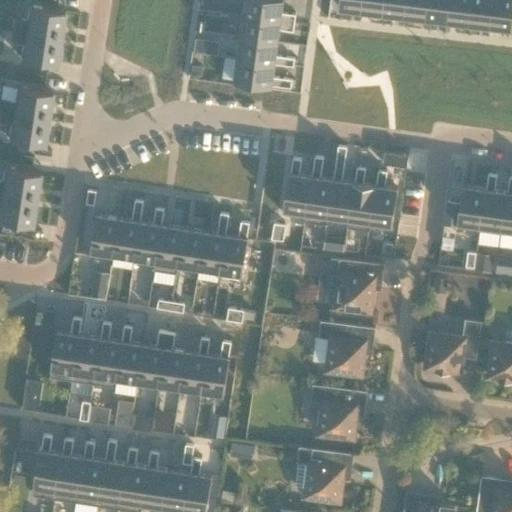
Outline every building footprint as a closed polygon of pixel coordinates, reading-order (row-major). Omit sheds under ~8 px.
[(245,0),(244,13),(243,14),(246,15),(280,19),(295,21),(296,13),(282,11),(283,0),(245,0)] [(340,0),(340,6),(363,9),(363,0),(340,0)] [(363,0),(363,9),(383,12),(384,0),(363,0)] [(384,0),(383,12),(405,14),(406,0),(384,0)] [(406,0),(405,14),(426,17),(428,0),(406,0)] [(428,0),(426,17),(448,19),(450,0),(428,0)] [(450,0),(448,19),(469,22),(471,0),(450,0)] [(471,0),(469,22),(491,25),(493,0),(471,0)] [(511,0),(493,0),(491,25),(511,27),(511,0)] [(14,17),(12,28),(60,35),(64,9),(28,4),(26,19),(14,17)] [(239,12),(236,36),(240,37),(240,35),(278,40),(280,28),(294,29),(295,21),(280,19),(246,15),(243,14),(244,13),(239,12)] [(198,18),(196,29),(205,31),(207,19),(198,18)] [(12,28),(11,39),(23,40),(20,56),(56,62),(60,35),(12,28)] [(240,37),(238,57),(276,62),(294,64),(295,56),(277,53),(278,40),(240,35),(240,37)] [(196,38),(195,49),(206,50),(208,39),(196,38)] [(238,57),(235,79),(272,84),(273,84),(273,83),(291,86),(292,77),(274,75),(276,62),(238,57)] [(192,64),(191,73),(203,75),(204,65),(192,64)] [(2,98),(0,109),(48,116),(52,90),(16,84),(14,100),(2,98)] [(0,109),(0,119),(10,121),(8,137),(44,142),(48,116),(0,109)] [(337,157),(334,176),(343,177),(345,159),(347,145),(339,144),(337,157)] [(385,150),(383,161),(406,165),(407,165),(409,153),(385,149),(385,150)] [(305,215),(304,220),(326,223),(327,223),(328,218),(334,176),(321,174),(324,155),(315,154),(313,173),(311,172),(305,215)] [(289,169),(283,212),(305,215),(311,172),(300,171),(302,157),(293,156),(291,170),(289,169)] [(0,180),(0,191),(36,196),(40,170),(3,165),(1,181),(0,180)] [(348,221),(347,226),(348,226),(369,229),(370,229),(371,224),(370,224),(376,182),(364,180),(366,166),(358,165),(356,179),(349,221),(348,221)] [(376,182),(370,224),(371,224),(392,227),(398,185),(386,183),(388,169),(379,168),(377,182),(376,182)] [(486,185),(480,228),(501,231),(508,188),(495,187),(498,173),(489,172),(487,185),(486,185)] [(508,188),(501,231),(511,232),(511,174),(510,175),(508,188)] [(334,176),(328,218),(348,221),(349,221),(356,179),(343,177),(334,176)] [(464,182),(458,225),(480,228),(486,185),(484,185),(464,182)] [(0,218),(32,223),(36,196),(0,191),(0,218)] [(120,214),(115,252),(134,255),(135,255),(141,218),(144,199),(136,198),(133,216),(120,214)] [(448,199),(445,223),(456,225),(460,201),(448,199)] [(134,255),(133,260),(155,263),(156,263),(162,221),(165,207),(156,206),(154,220),(141,218),(135,255),(134,255)] [(97,211),(91,253),(103,255),(113,257),(114,257),(115,252),(120,214),(97,211)] [(204,227),(199,265),(220,268),(226,232),(229,212),(221,211),(218,228),(204,227)] [(220,268),(219,273),(220,273),(242,277),(249,234),(248,234),(250,220),(242,219),(239,234),(226,232),(220,268)] [(155,263),(154,268),(155,268),(177,271),(179,262),(184,224),(162,221),(156,263),(155,263)] [(274,222),(272,238),(284,240),(286,224),(274,222)] [(184,224),(179,262),(199,265),(204,227),(184,224)] [(468,251),(466,264),(474,266),(476,254),(476,252),(468,251)] [(511,272),(511,254),(498,253),(496,271),(511,272)] [(477,256),(476,268),(491,270),(492,259),(477,256)] [(381,278),(383,263),(332,257),(330,271),(340,272),(339,281),(337,281),(335,296),(337,297),(336,306),(370,310),(374,277),(381,278)] [(446,278),(436,276),(434,286),(440,288),(446,284),(446,278)] [(493,279),(492,287),(500,288),(501,280),(493,279)] [(94,283),(92,295),(103,297),(105,285),(94,283)] [(158,299),(157,307),(170,309),(183,311),(185,303),(172,301),(158,299)] [(229,306),(227,318),(243,320),(245,308),(229,306)] [(58,327),(51,375),(73,378),(80,331),(82,317),(74,316),(72,329),(58,327)] [(328,360),(327,370),(361,374),(365,341),(372,341),(374,327),(375,327),(375,326),(321,319),(320,320),(322,320),(320,335),(331,336),(330,345),(327,344),(326,360),(328,360)] [(102,334),(94,381),(116,384),(117,385),(117,380),(116,380),(122,337),(110,335),(112,321),(104,320),(102,334)] [(430,333),(425,367),(435,368),(434,371),(450,373),(450,370),(459,372),(463,347),(476,349),(479,322),(466,320),(463,337),(430,333)] [(122,337),(116,380),(117,380),(138,383),(144,340),(131,338),(133,324),(125,323),(122,337)] [(144,340),(138,383),(159,386),(165,344),(157,343),(159,328),(146,326),(144,340)] [(80,331),(73,378),(94,381),(102,334),(80,331)] [(165,344),(159,386),(180,389),(181,389),(182,385),(181,385),(187,347),(189,333),(176,331),(174,345),(165,344)] [(40,334),(38,350),(54,352),(56,337),(40,334)] [(187,347),(181,385),(182,385),(202,388),(208,350),(210,336),(202,335),(200,349),(187,347)] [(208,350),(202,388),(224,391),(230,354),(232,340),(224,338),(221,352),(208,350)] [(497,380),(511,381),(511,344),(493,342),(488,376),(497,377),(497,380)] [(319,433),(353,437),(357,404),(364,405),(366,390),(367,391),(367,390),(313,383),(312,384),(314,384),(312,399),(323,400),(322,408),(319,408),(317,423),(320,423),(319,433)] [(97,415),(133,423),(137,401),(115,397),(115,393),(102,391),(97,415)] [(89,420),(91,400),(83,399),(80,418),(89,420)] [(140,406),(140,422),(155,421),(155,405),(140,406)] [(157,408),(156,426),(178,428),(180,410),(157,408)] [(211,424),(210,435),(224,437),(226,426),(211,424)] [(40,446),(33,493),(56,497),(63,450),(51,448),(53,433),(44,432),(42,446),(40,446)] [(63,450),(56,497),(78,500),(85,453),(72,451),(74,437),(66,435),(63,450)] [(106,456),(99,503),(120,506),(127,459),(115,457),(118,438),(109,437),(106,456)] [(85,453),(78,500),(99,503),(106,456),(94,454),(96,440),(87,439),(85,453)] [(232,441),(230,452),(247,455),(253,456),(255,445),(232,441)] [(186,442),(183,460),(192,461),(194,444),(195,443),(186,442)] [(127,459),(120,506),(142,510),(142,505),(149,463),(136,461),(138,446),(130,445),(127,459)] [(305,495),(339,499),(343,467),(350,467),(352,453),(353,453),(353,452),(299,445),(299,446),(300,446),(298,461),(309,462),(308,470),(305,470),(303,485),(306,485),(305,495)] [(149,463),(142,505),(162,508),(168,466),(158,464),(160,450),(151,449),(149,463)] [(191,469),(185,511),(206,511),(213,472),(200,470),(202,456),(194,455),(192,469),(191,469)] [(162,508),(161,511),(185,511),(191,469),(168,466),(162,508)] [(511,511),(511,487),(496,485),(497,478),(482,476),(477,509),(491,511),(511,511)] [(222,497),(233,499),(235,490),(223,488),(222,497)] [(404,511),(453,511),(454,505),(441,503),(434,502),(422,500),(423,493),(422,493),(407,491),(404,511)] [(242,511),(244,505),(232,503),(230,511),(242,511)]
